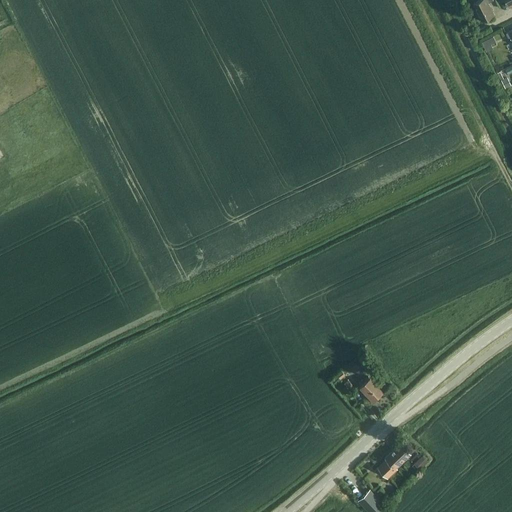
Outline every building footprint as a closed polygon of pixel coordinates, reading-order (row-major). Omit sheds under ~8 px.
[(479,0),(473,4),(481,20),(494,14),(488,3),(492,0),(479,0)] [(486,51),(493,48),(488,38),(482,42),(486,51)] [(370,378),(360,387),(373,401),(383,391),(370,378)] [(348,380),(344,384),(348,389),(353,385),(348,380)] [(410,453),(400,442),(385,457),(386,458),(378,466),(388,477),(397,468),(396,467),(410,453)] [(419,453),(416,457),(418,458),(418,459),(424,464),(427,460),(422,455),(419,453)] [(373,493),(370,489),(359,499),(370,511),(379,511),(386,506),(385,505),(373,493)]
